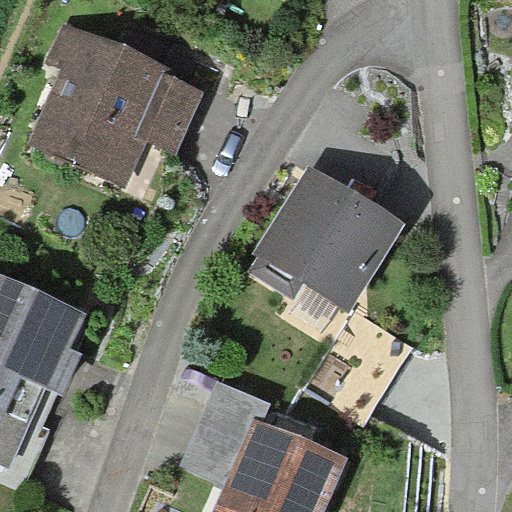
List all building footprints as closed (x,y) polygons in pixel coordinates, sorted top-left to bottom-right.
[(101,43),(63,26),(46,64),(63,72),(28,148),(125,192),(145,147),(176,161),(205,97),(187,89),(198,64),(109,24),(101,43)] [(405,232),(308,171),(288,203),(252,260),(256,262),(249,275),(295,304),(304,291),(349,320),(405,232)] [(87,320),(0,280),(0,434),(23,385),(57,401),(63,404),(73,382),(82,362),(70,356),(87,320)] [(43,430),(57,401),(23,385),(0,434),(0,482),(23,493),(51,434),(43,430)] [(272,408),(218,385),(181,468),(226,488),(254,424),(262,428),(272,408)] [(262,428),(254,424),(226,488),(222,499),(216,511),(326,511),(347,464),(262,428)]
